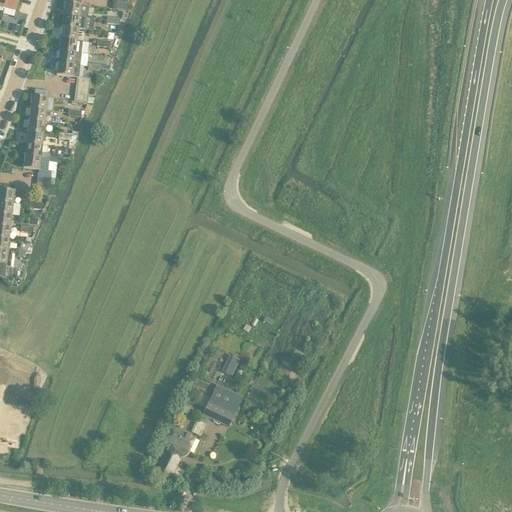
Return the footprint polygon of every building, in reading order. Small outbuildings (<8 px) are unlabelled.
[(6,0),(4,8),(15,11),(18,0),(6,0)] [(65,3),(63,16),(85,18),(86,14),(80,13),(81,5),(65,3)] [(62,28),(78,30),(84,30),(85,18),(63,16),(62,28)] [(62,28),(60,40),(76,42),(78,30),(62,28)] [(83,42),(76,42),(60,40),(59,52),(75,54),(81,54),(83,42)] [(4,52),(2,59),(11,62),(13,55),(4,52)] [(59,52),(57,63),(74,65),(80,66),(81,54),(75,54),(59,52)] [(72,77),(74,65),(57,63),(56,75),(72,77)] [(31,97),(29,109),(46,111),(47,99),(31,97)] [(29,109),(28,121),(44,123),(46,111),(29,109)] [(28,121),(26,133),(43,135),(44,123),(28,121)] [(41,147),(43,135),(26,133),(25,145),(41,147)] [(25,145),(24,157),(49,160),(50,157),(50,155),(41,154),(41,147),(25,145)] [(22,169),(38,171),(48,172),(49,163),(49,160),(24,157),(22,169)] [(48,196),(49,190),(36,188),(35,195),(48,196)] [(0,202),(13,204),(14,192),(0,190),(0,202)] [(13,204),(0,202),(0,214),(11,216),(13,204)] [(11,216),(0,214),(0,226),(10,228),(11,216)] [(10,228),(0,226),(0,239),(8,240),(10,228)] [(8,240),(0,239),(0,251),(7,252),(8,240)] [(271,326),(273,321),(265,317),(263,322),(271,326)] [(231,375),(239,359),(229,355),(222,371),(231,375)] [(221,424),(228,408),(210,399),(202,416),(221,424)] [(257,426),(254,432),(261,436),(264,429),(257,426)] [(165,452),(157,469),(172,476),(180,458),(181,458),(182,458),(183,458),(184,457),(185,457),(186,456),(187,455),(187,454),(188,454),(188,453),(195,439),(173,428),(167,442),(169,443),(165,452)]
